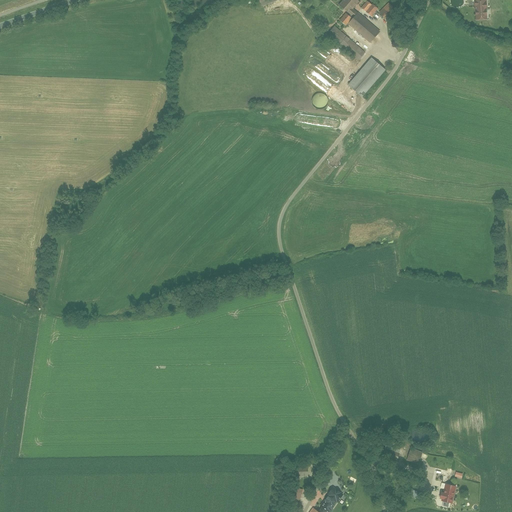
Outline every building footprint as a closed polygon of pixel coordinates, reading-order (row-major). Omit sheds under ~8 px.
[(347,13),(347,12),(354,18),(348,25),(369,44),(378,32),(358,14),(358,15),(351,8),(357,1),(355,0),(345,0),(340,6),(347,13)] [(474,0),(477,21),(489,20),(487,0),(474,0)] [(388,4),(380,13),(389,21),(397,12),(388,4)] [(372,6),(366,14),(372,19),(378,11),(372,6)] [(346,14),(340,21),(345,26),(351,19),(346,14)] [(338,29),(329,39),(357,62),(366,52),(338,29)] [(372,59),(349,86),(363,98),(386,71),(372,59)] [(313,103),(314,106),(318,109),(322,109),(326,107),(328,104),(328,101),(326,98),(324,95),(321,95),(317,96),(315,98),(314,100),(313,103)] [(397,463),(402,450),(392,446),(391,449),(385,446),(381,456),(397,463)] [(412,449),(408,458),(421,462),(424,453),(412,449)] [(459,460),(449,457),(446,470),(456,473),(459,460)] [(293,467),(293,479),(311,479),(311,467),(293,467)] [(417,476),(401,471),(399,479),(414,484),(417,476)] [(430,486),(420,482),(414,495),(425,499),(430,486)] [(454,485),(446,483),(442,499),(450,501),(454,485)] [(333,487),(327,495),(338,502),(343,494),(333,487)] [(293,490),(293,500),(301,500),(301,490),(293,490)] [(330,511),(337,502),(328,496),(317,511),(314,509),(311,511),(330,511)]
